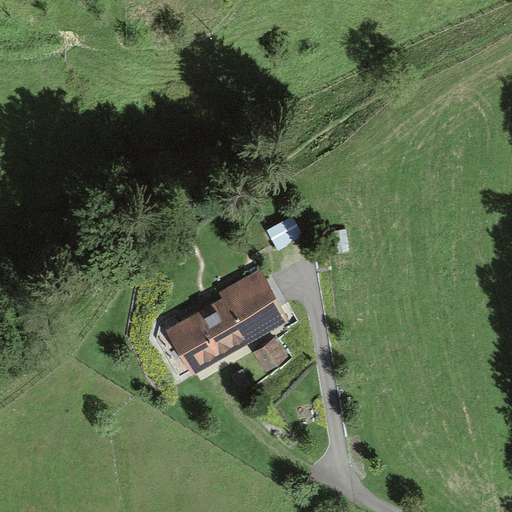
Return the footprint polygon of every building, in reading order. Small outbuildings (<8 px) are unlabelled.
[(290,219),(267,233),(275,248),(299,235),(290,219)] [(343,232),(333,233),(335,252),(345,251),(343,232)] [(346,273),(338,274),(340,289),(347,289),(346,273)] [(254,279),(165,332),(187,369),(276,317),(254,279)] [(269,367),(283,356),(271,341),(257,351),(269,367)] [(250,390),(239,372),(233,376),(244,393),(250,390)]
